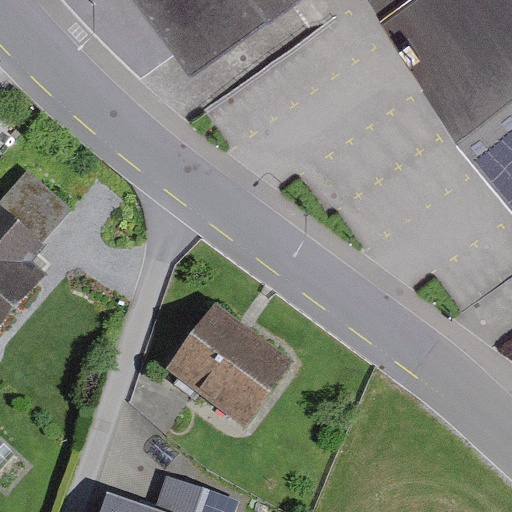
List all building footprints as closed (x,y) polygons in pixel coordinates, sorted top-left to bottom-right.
[(268,20),(254,0),(135,0),(192,73),(268,20)] [(296,0),(254,0),(268,20),(296,0)] [(511,0),(384,0),(422,52),(511,179),(511,0)] [(0,346),(49,289),(34,276),(47,261),(41,255),(74,216),(28,177),(0,209),(0,346)] [(295,374),(216,316),(165,383),(245,442),(295,374)] [(154,511),(125,511),(107,506),(105,511),(241,511),(243,506),(165,481),(154,511)]
